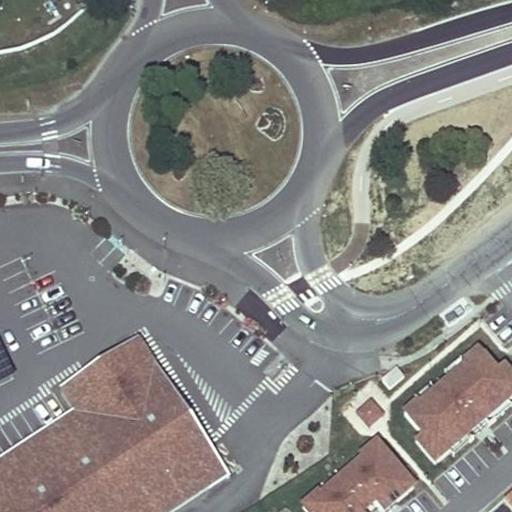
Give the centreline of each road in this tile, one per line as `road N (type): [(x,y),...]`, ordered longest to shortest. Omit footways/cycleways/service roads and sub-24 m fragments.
road 1 (tertiary): [(202,235),(314,330),(352,339),(384,333),(432,292)]
road 2 (secondary): [(511,12),(363,53),(290,53)]
road 3 (secondary): [(322,141),(431,79),(511,52)]
road 4 (tertiary): [(432,292),(374,306),(344,299),(312,258),(302,192)]
road 5 (secondary): [(128,69),(86,108),(49,127),(0,133)]
road 6 (secondary): [(0,164),(51,164),(125,186)]
road 7 (secondary): [(128,69),(109,127),(125,186)]
